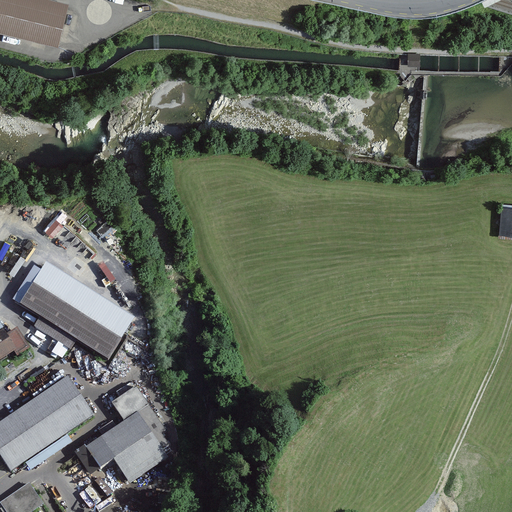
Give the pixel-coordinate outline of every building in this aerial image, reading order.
[(0,0),(0,31),(58,46),(69,3),(58,0),(0,0)] [(419,67),(419,53),(408,53),(408,67),(419,67)] [(511,210),(504,210),(501,237),(511,237),(511,210)] [(135,321),(47,266),(20,308),(41,321),(36,329),(27,324),(18,331),(25,339),(66,364),(79,343),(109,362),(135,321)] [(0,331),(0,362),(15,353),(18,357),(28,350),(16,333),(6,340),(0,331)] [(68,380),(0,425),(0,456),(12,474),(94,419),(68,380)] [(117,425),(44,474),(61,500),(114,464),(129,487),(170,459),(163,453),(169,449),(160,436),(170,433),(138,385),(105,407),(117,425)] [(31,484),(0,504),(0,507),(3,511),(38,511),(46,507),(31,484)]
